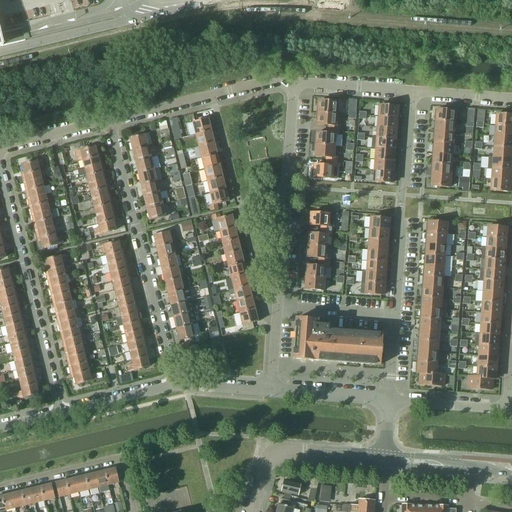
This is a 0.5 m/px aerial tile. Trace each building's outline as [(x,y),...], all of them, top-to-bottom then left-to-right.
[(0,46),(2,46),(25,41),(24,40),(23,34),(21,28),(0,33),(0,46)] [(349,100),(348,112),(349,112),(356,113),(357,101),(349,100)] [(336,115),(337,103),(319,101),(318,106),(317,106),(317,113),(336,115)] [(397,112),(397,107),(379,106),(378,117),(398,119),(398,112),(397,112)] [(454,123),(455,112),(436,110),(436,114),(435,114),(434,121),(454,123)] [(336,126),(336,115),(317,113),(316,120),(317,120),(317,125),(328,126),(327,132),(339,132),(340,126),(336,126)] [(511,127),(511,115),(496,115),(495,126),(511,127)] [(397,125),(398,119),(378,117),(377,128),(396,129),(396,125),(397,125)] [(176,118),(169,120),(172,135),(174,141),(178,140),(181,139),(176,118)] [(208,119),(192,123),(195,135),(211,132),(210,126),(211,125),(210,121),(208,121),(208,119)] [(453,133),(454,123),(434,121),(434,128),(435,128),(435,132),(453,133)] [(511,127),(495,126),(494,137),(511,137),(511,127)] [(395,133),(396,129),(377,128),(376,138),(396,140),(397,133),(395,133)] [(211,132),(195,135),(198,147),(214,143),(213,142),(215,141),(214,137),(212,136),(211,132)] [(453,144),(453,133),(435,132),(434,136),(433,136),(433,143),(453,144)] [(334,146),(335,135),(316,133),(316,138),(315,138),(314,145),(334,146)] [(145,135),(129,139),(132,151),(148,147),(145,135)] [(511,148),(511,137),(494,137),(493,147),(511,148)] [(396,147),(396,140),(376,138),(372,138),(371,149),(375,150),(394,151),(394,147),(396,147)] [(214,143),(198,147),(201,159),(217,155),(215,150),(217,149),(216,144),(214,144),(214,143)] [(452,155),(453,144),(433,143),(432,150),(433,150),(433,154),(452,155)] [(333,158),(334,146),(314,145),(314,152),(315,152),(314,157),(333,158)] [(94,147),(75,152),(76,158),(82,157),(83,161),(97,157),(94,147)] [(148,147),(132,151),(135,162),(150,158),(148,147)] [(511,155),(511,148),(493,147),(493,158),(511,160),(511,156),(511,155)] [(394,162),(395,155),(394,155),(394,151),(375,150),(375,160),(394,162)] [(451,165),(452,155),(433,154),(433,158),(432,157),(431,164),(451,165)] [(217,155),(201,159),(204,170),(219,167),(219,166),(221,164),(219,160),(218,160),(217,155)] [(97,157),(83,161),(85,170),(102,166),(100,157),(97,157)] [(150,158),(135,162),(138,174),(153,170),(150,158)] [(511,170),(511,167),(511,163),(511,160),(493,158),(489,158),(488,169),(492,169),(511,170)] [(42,160),(22,165),(24,175),(39,172),(38,167),(43,166),(42,160)] [(336,179),(337,164),(337,161),(325,160),(325,166),(314,165),(313,170),(312,170),(312,177),(313,177),(313,178),(336,179)] [(394,168),(394,162),(375,160),(374,171),(392,172),(393,168),(394,168)] [(454,177),(455,166),(451,165),(431,164),(430,171),(432,171),(431,175),(450,177),(454,177)] [(102,166),(85,170),(87,178),(104,174),(102,166)] [(55,167),(53,168),(55,177),(58,176),(61,175),(59,167),(55,167)] [(219,167),(204,170),(207,182),(222,178),(221,173),(222,172),(221,168),(220,167),(219,167)] [(511,177),(511,170),(492,169),(491,180),(510,181),(510,177),(511,177)] [(153,170),(138,174),(141,186),(156,182),(153,170)] [(393,183),(393,176),(392,176),(392,172),(374,171),(373,182),(392,183),(393,183)] [(24,175),(22,176),(24,184),(41,180),(39,172),(24,175)] [(104,174),(87,178),(89,185),(105,181),(104,174)] [(449,188),(450,177),(431,175),(431,179),(430,179),(429,186),(431,186),(430,186),(449,188)] [(222,178),(207,182),(210,194),(225,190),(225,189),(226,188),(225,183),(223,183),(222,178)] [(459,178),(458,188),(462,188),(462,191),(468,191),(468,189),(469,186),(469,179),(459,178)] [(41,180),(24,184),(26,192),(43,188),(41,180)] [(510,192),(511,185),(510,185),(510,181),(491,180),(490,191),(509,192),(510,192)] [(105,181),(89,185),(91,194),(108,189),(105,181)] [(156,182),(141,186),(144,198),(159,194),(156,182)] [(43,188),(26,192),(28,200),(45,196),(43,188)] [(183,188),(175,190),(178,201),(185,199),(184,195),(183,188)] [(108,189),(91,194),(93,202),(110,198),(108,189)] [(193,189),(186,191),(188,198),(194,197),(193,189)] [(228,202),(227,196),(228,195),(227,191),(225,190),(210,194),(213,206),(209,206),(210,211),(218,209),(217,205),(228,202)] [(159,194),(144,198),(146,209),(162,205),(159,194)] [(45,196),(28,200),(30,208),(47,204),(45,196)] [(76,197),(70,199),(72,207),(78,205),(76,197)] [(110,198),(93,202),(95,209),(111,205),(110,198)] [(187,205),(185,199),(178,201),(177,201),(178,207),(187,205)] [(47,204),(30,208),(32,217),(49,212),(47,204)] [(111,205),(95,209),(97,217),(113,213),(111,205)] [(162,205),(146,209),(149,221),(165,217),(162,205)] [(49,212),(32,217),(34,224),(51,220),(49,212)] [(113,213),(97,217),(98,225),(113,221),(115,220),(113,213)] [(332,233),(333,215),(310,213),(310,214),(309,214),(308,221),(310,221),(309,226),(320,226),(320,232),(332,233)] [(231,216),(220,218),(219,214),(211,216),(212,221),(216,220),(219,232),(234,228),(234,227),(236,226),(235,222),(233,221),(231,216)] [(390,227),(390,220),(389,220),(389,219),(388,219),(370,218),(369,229),(388,230),(388,227),(390,227)] [(51,220),(34,224),(36,232),(52,228),(51,220)] [(191,220),(181,223),(184,232),(194,229),(191,220)] [(113,221),(98,225),(99,229),(94,230),(95,236),(115,231),(113,221)] [(446,235),(447,224),(428,222),(428,226),(426,226),(426,233),(446,235)] [(507,239),(507,232),(506,232),(506,228),(488,227),(487,238),(507,239)] [(52,228),(36,232),(37,239),(40,239),(54,236),(52,228)] [(234,228),(219,232),(222,244),(237,240),(236,235),(237,234),(236,229),(235,229),(234,228)] [(388,234),(388,230),(369,229),(369,240),(389,241),(389,234),(388,234)] [(168,232),(153,236),(156,247),(171,244),(168,232)] [(445,246),(446,235),(426,233),(425,240),(427,240),(426,244),(445,246)] [(327,247),(327,236),(327,235),(309,234),(308,239),(307,239),(307,246),(327,247)] [(54,236),(40,239),(43,249),(47,248),(57,245),(62,244),(61,238),(55,239),(54,236)] [(506,246),(507,239),(487,238),(486,248),(505,250),(505,246),(506,246)] [(237,240),(222,244),(225,255),(240,251),(240,250),(241,249),(240,245),(239,245),(237,240)] [(388,248),(389,241),(369,240),(368,250),(387,252),(387,248),(388,248)] [(99,247),(98,247),(100,253),(105,252),(106,256),(120,252),(118,242),(108,245),(99,247)] [(171,244),(156,247),(159,259),(174,255),(171,244)] [(444,256),(445,246),(426,244),(426,248),(425,248),(424,255),(444,256)] [(326,259),(327,247),(307,246),(306,253),(307,253),(307,258),(326,259)] [(505,261),(506,254),(504,254),(505,250),(486,248),(482,248),(481,259),(485,260),(505,261)] [(386,256),(387,252),(368,250),(367,261),(387,263),(387,256),(386,256)] [(240,251),(225,255),(228,267),(243,263),(242,258),(243,257),(242,253),(240,252),(240,251)] [(120,252),(106,256),(108,265),(125,261),(123,252),(120,252)] [(67,261),(65,255),(45,260),(48,270),(62,267),(61,263),(67,261)] [(174,255),(159,259),(162,271),(177,267),(174,255)] [(443,267),(444,256),(424,255),(424,262),(425,262),(425,266),(443,267)] [(504,268),(505,261),(485,260),(484,270),(503,271),(503,268),(504,268)] [(125,261),(108,265),(111,274),(127,270),(125,261)] [(324,279),(325,269),(325,268),(329,268),(329,262),(318,261),(317,267),(306,266),(306,271),(305,271),(304,278),(324,279)] [(386,270),(387,263),(367,261),(366,272),(385,273),(385,270),(386,270)] [(243,263),(228,267),(231,279),(246,275),(246,274),(247,273),(246,268),(244,268),(243,263)] [(443,277),(443,267),(425,266),(424,270),(423,269),(423,276),(443,278),(443,277)] [(48,270),(45,271),(47,280),(64,276),(62,267),(48,270)] [(177,267),(162,271),(164,283),(180,279),(177,267)] [(503,282),(504,276),(503,275),(503,271),(484,270),(480,269),(479,281),(483,281),(503,282)] [(0,282),(10,280),(7,270),(0,271),(0,282)] [(127,270),(111,274),(113,283),(129,279),(127,270)] [(386,277),(385,277),(385,273),(366,272),(362,271),(361,283),(365,283),(385,285),(386,277)] [(249,286),(248,281),(249,280),(248,276),(246,275),(231,279),(233,290),(249,286)] [(64,276),(47,280),(50,289),(66,285),(64,276)] [(446,289),(446,278),(447,278),(443,277),(443,278),(423,276),(422,283),(423,283),(423,287),(446,289)] [(323,291),(324,279),(304,278),(304,285),(305,285),(304,290),(323,291)] [(12,279),(10,280),(0,282),(0,291),(14,288),(12,279)] [(129,279),(113,283),(115,292),(132,287),(129,279)] [(180,279),(164,283),(167,294),(183,290),(180,279)] [(503,289),(503,282),(483,281),(483,292),(501,293),(502,289),(503,289)] [(385,291),(385,285),(365,283),(365,294),(383,295),(384,291),(385,291)] [(66,285),(50,289),(52,297),(69,293),(66,285)] [(253,296),(252,292),(250,291),(249,286),(233,290),(230,291),(231,295),(234,294),(236,302),(252,298),(251,297),(253,296)] [(132,287),(115,292),(117,300),(134,296),(132,287)] [(445,300),(446,289),(423,287),(423,291),(422,291),(421,298),(441,299),(441,300),(445,300)] [(0,301),(17,297),(14,288),(0,291),(0,301)] [(183,290),(167,294),(170,306),(186,302),(183,290)] [(502,304),(502,297),(501,297),(501,293),(483,292),(482,302),(502,304)] [(69,293),(52,297),(54,306),(71,302),(69,293)] [(104,296),(95,298),(97,304),(105,302),(104,296)] [(134,296),(117,300),(119,309),(136,305),(134,296)] [(17,297),(0,301),(0,302),(2,310),(19,306),(17,297)] [(252,298),(236,302),(239,314),(255,310),(253,305),(255,303),(254,299),(252,299),(252,298)] [(440,310),(441,300),(441,299),(421,298),(420,305),(422,305),(421,309),(440,310)] [(71,302),(54,306),(56,315),(73,311),(71,302)] [(186,302),(170,306),(173,317),(188,314),(186,302)] [(501,311),(502,304),(482,302),(481,313),(500,315),(500,311),(501,311)] [(136,305),(119,309),(121,317),(138,313),(136,305)] [(19,306),(2,310),(4,319),(21,315),(19,306)] [(439,321),(440,310),(421,309),(421,313),(420,313),(419,319),(439,321)] [(258,319),(257,315),(256,315),(255,310),(239,314),(242,326),(257,322),(257,320),(258,319)] [(73,311),(56,315),(58,324),(75,319),(73,311)] [(138,313),(121,317),(123,326),(140,322),(138,313)] [(500,326),(501,319),(500,318),(500,315),(481,313),(480,324),(500,326)] [(188,314),(173,317),(176,329),(191,325),(188,314)] [(21,315),(4,319),(6,327),(23,323),(21,315)] [(75,319),(58,324),(60,332),(77,328),(75,319)] [(382,335),(328,331),(329,326),(325,325),(325,321),(296,319),(293,359),(379,366),(382,335)] [(439,332),(439,321),(419,319),(419,326),(420,326),(420,330),(439,332)] [(140,322),(123,326),(125,335),(142,331),(140,322)] [(23,323),(6,327),(8,336),(25,332),(23,323)] [(500,332),(500,326),(480,324),(479,334),(498,336),(498,332),(500,332)] [(191,325),(176,329),(179,341),(184,340),(194,338),(191,325)] [(77,328),(60,332),(62,341),(79,337),(77,328)] [(438,342),(439,332),(420,330),(419,334),(418,334),(418,341),(438,342)] [(142,331),(125,335),(128,343),(144,339),(142,331)] [(25,332),(8,336),(10,344),(27,340),(25,332)] [(499,347),(499,340),(498,340),(498,336),(479,334),(475,334),(475,346),(479,346),(499,347)] [(79,337),(62,341),(64,350),(81,346),(79,337)] [(194,338),(184,340),(185,346),(190,344),(196,343),(194,338)] [(144,339),(128,343),(130,352),(146,348),(144,339)] [(27,340),(10,344),(12,353),(29,349),(27,340)] [(441,354),(442,343),(442,342),(438,342),(418,341),(417,348),(418,348),(418,352),(437,354),(441,354)] [(185,346),(180,347),(183,359),(193,356),(190,344),(185,346)] [(81,346),(64,350),(67,358),(83,354),(81,346)] [(498,354),(499,347),(479,346),(478,356),(497,358),(497,354),(498,354)] [(146,348),(130,352),(132,361),(146,357),(149,357),(146,348)] [(29,349),(12,353),(15,362),(31,358),(29,349)] [(436,364),(437,354),(418,352),(418,356),(417,356),(416,362),(436,364)] [(83,354),(67,358),(69,367),(85,363),(83,354)] [(497,369),(497,362),(496,362),(497,358),(478,356),(477,367),(497,369)] [(146,357),(132,361),(133,365),(127,366),(129,372),(148,367),(146,357)] [(31,358),(15,362),(17,371),(34,367),(31,358)] [(435,375),(436,364),(416,362),(416,369),(417,369),(416,374),(419,374),(435,375)] [(85,363),(69,367),(71,376),(74,375),(88,372),(85,363)] [(34,367),(17,371),(19,379),(36,375),(34,367)] [(496,376),(497,369),(477,367),(476,378),(492,379),(495,380),(495,375),(496,376)] [(88,372),(74,375),(76,385),(96,380),(94,374),(89,376),(88,372)] [(443,387),(444,375),(435,375),(419,374),(418,385),(428,386),(430,386),(430,385),(434,385),(434,386),(443,387)] [(36,375),(19,379),(21,388),(35,385),(38,384),(36,375)] [(131,375),(119,378),(120,384),(132,381),(131,375)] [(491,390),(492,379),(476,378),(467,377),(466,388),(476,389),(476,388),(480,388),(480,390),(481,390),(491,390)] [(35,385),(21,388),(22,392),(17,393),(18,399),(38,394),(35,385)] [(115,469),(105,472),(108,485),(118,483),(115,469)] [(105,472),(95,474),(98,488),(108,485),(105,472)] [(95,474),(86,476),(89,490),(98,488),(95,474)] [(313,503),(316,490),(318,476),(311,475),(309,487),(311,487),(311,489),(308,501),(313,503)] [(86,476),(76,479),(79,492),(89,490),(86,476)] [(76,479),(66,481),(69,495),(79,492),(76,479)] [(306,486),(284,480),(281,492),(298,496),(299,489),(305,491),(306,486)] [(66,481),(56,484),(59,497),(69,495),(66,481)] [(51,485),(41,487),(44,501),(54,499),(51,485)] [(319,501),(330,502),(332,486),(321,485),(319,501)] [(41,487),(31,490),(34,503),(44,501),(41,487)] [(31,490),(21,492),(25,506),(34,503),(31,490)] [(21,492),(11,495),(15,508),(25,506),(21,492)] [(11,495),(2,497),(5,511),(15,508),(11,495)] [(276,511),(311,511),(312,510),(306,508),(307,506),(280,499),(278,505),(276,511)] [(375,501),(358,500),(358,506),(343,505),(343,506),(343,509),(374,511),(375,501)] [(120,502),(113,504),(115,511),(119,511),(123,511),(120,502)]
